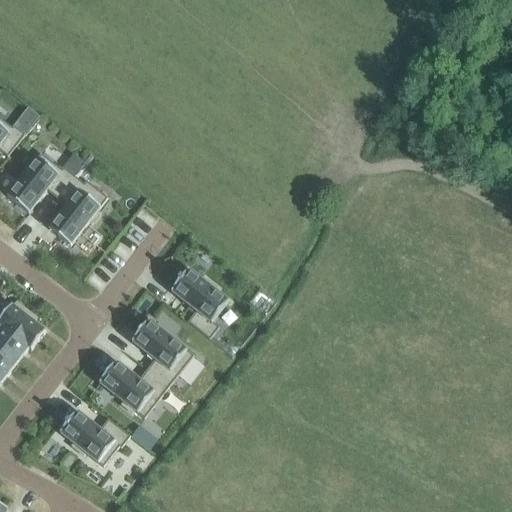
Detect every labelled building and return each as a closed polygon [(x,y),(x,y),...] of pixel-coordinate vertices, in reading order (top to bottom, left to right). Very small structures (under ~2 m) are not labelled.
[(0,153),(8,159),(26,137),(14,128),(12,130),(0,120),(0,153)] [(57,201),(74,178),(63,170),(62,172),(41,156),(7,199),(29,216),(47,193),(57,201)] [(74,178),(57,201),(67,208),(49,231),(71,248),(89,225),(92,227),(101,216),(98,214),(108,200),(86,183),(84,186),(74,178)] [(189,272),(171,294),(196,314),(188,325),(210,342),(219,330),(213,325),(229,304),(215,293),(217,290),(205,281),(203,283),(189,272)] [(0,328),(2,330),(29,351),(31,353),(46,334),(26,318),(30,313),(17,304),(13,308),(12,308),(0,323),(0,328)] [(155,362),(147,372),(169,390),(194,358),(149,323),(132,344),(155,362)] [(2,330),(0,332),(0,353),(16,366),(29,351),(2,330)] [(0,378),(4,381),(16,366),(0,353),(0,378)] [(145,421),(169,390),(147,372),(139,382),(117,364),(100,386),(123,404),(121,407),(131,415),(133,412),(145,421)] [(71,449),(83,458),(86,456),(103,469),(120,449),(121,451),(131,439),(109,422),(100,432),(77,414),(60,436),(73,446),(71,449)] [(140,428),(131,438),(139,444),(147,434),(140,428)]
